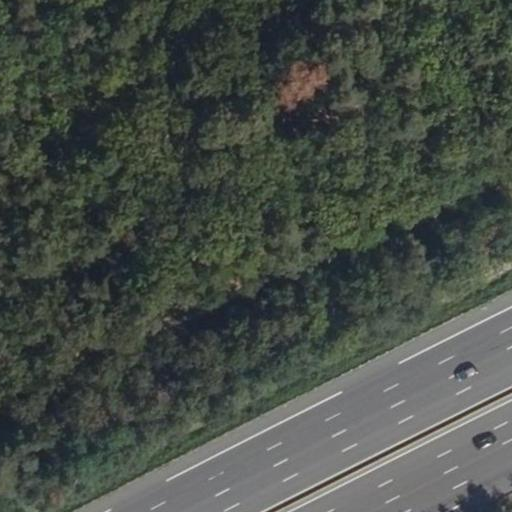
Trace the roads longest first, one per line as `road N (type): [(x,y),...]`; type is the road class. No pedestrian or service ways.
road 1 (motorway): [(511,346),(183,511)]
road 2 (track): [(311,258),(244,0)]
road 3 (motorway): [(373,511),(511,442)]
